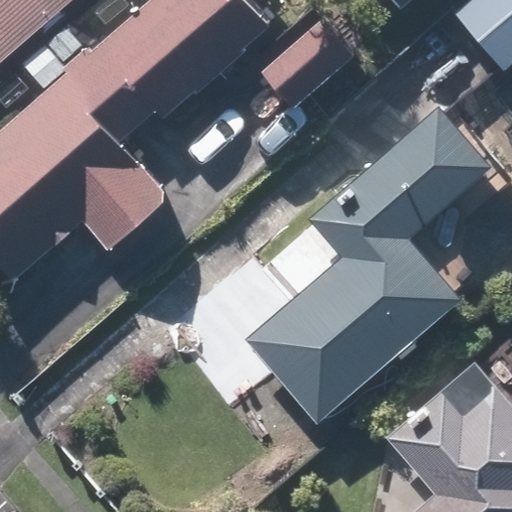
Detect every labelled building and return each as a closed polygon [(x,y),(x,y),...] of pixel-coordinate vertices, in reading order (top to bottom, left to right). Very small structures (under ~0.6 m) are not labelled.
[(0,0),(0,66),(75,0),(0,0)] [(123,244),(186,190),(135,131),(166,105),(172,112),(284,16),(270,0),(152,0),(0,130),(0,255),(19,277),(95,212),(123,244)] [(511,67),(511,0),(475,0),(462,12),(511,67)] [(335,5),(268,64),(300,100),(367,41),(335,5)] [(334,418),(482,286),(429,226),(511,153),(511,151),(463,96),(231,301),(334,418)] [(444,481),(410,511),(511,511),(511,380),(488,355),(402,434),(444,481)]
